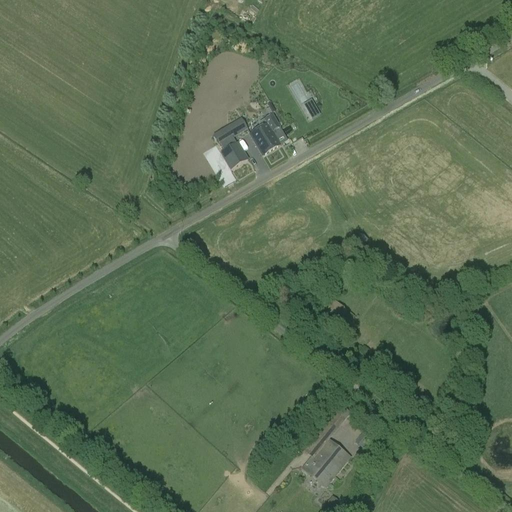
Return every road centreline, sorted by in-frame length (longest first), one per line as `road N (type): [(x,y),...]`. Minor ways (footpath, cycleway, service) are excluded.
road 1 (unclassified): [(510,511),(164,235)]
road 2 (unclassified): [(164,235),(511,36)]
road 3 (unclassified): [(0,342),(164,235)]
